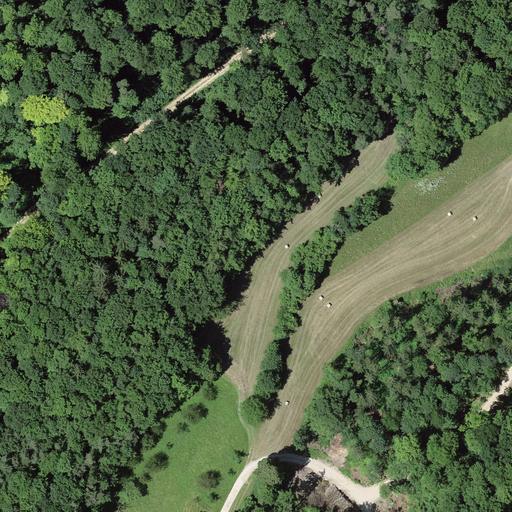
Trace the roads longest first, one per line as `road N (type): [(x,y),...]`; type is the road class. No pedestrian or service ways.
road 1 (track): [(311,0),(0,242)]
road 2 (track): [(362,494),(427,461),(469,426),(511,368)]
road 3 (track): [(362,494),(332,472),(283,455),(251,467)]
